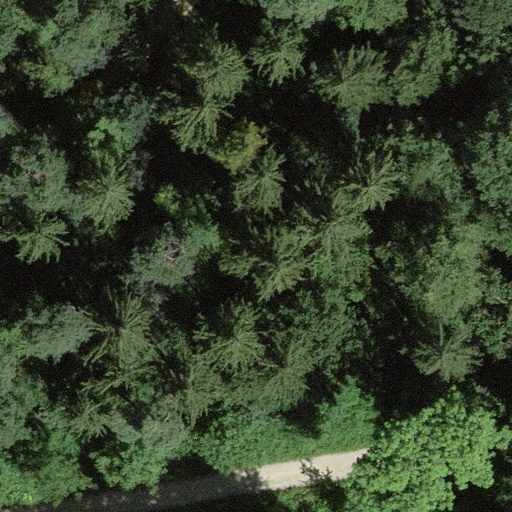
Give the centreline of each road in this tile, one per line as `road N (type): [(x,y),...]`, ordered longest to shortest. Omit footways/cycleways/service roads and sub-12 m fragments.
road 1 (track): [(57,511),(511,432)]
road 2 (track): [(0,200),(183,0)]
